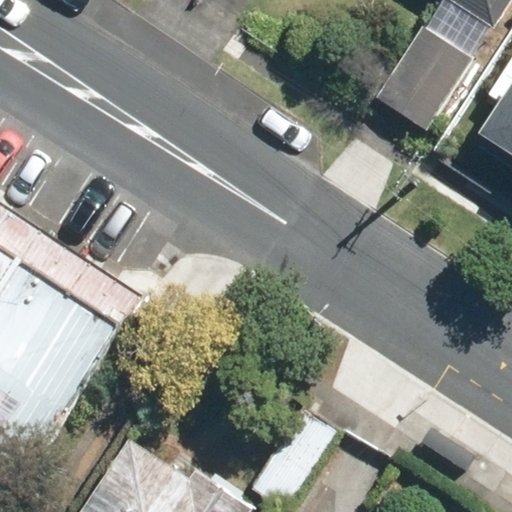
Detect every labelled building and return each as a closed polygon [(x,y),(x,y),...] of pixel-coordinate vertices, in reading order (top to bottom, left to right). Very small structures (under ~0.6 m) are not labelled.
[(511,0),(450,0),(501,31),(511,13),(511,0)] [(500,35),(454,4),(384,108),(429,138),(500,35)] [(511,94),(481,144),(511,163),(511,94)] [(0,250),(0,458),(26,476),(122,331),(0,250)] [(296,511),(344,435),(307,413),(257,495),(285,511),(296,511)] [(478,457),(434,431),(425,446),(468,472),(478,457)] [(194,481),(132,441),(85,511),(257,511),(258,511),(200,473),(194,481)]
